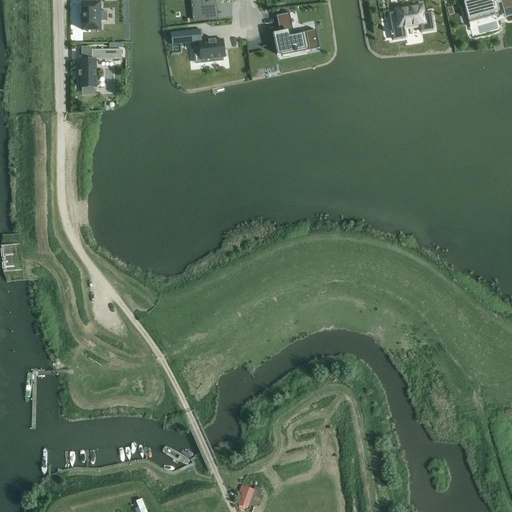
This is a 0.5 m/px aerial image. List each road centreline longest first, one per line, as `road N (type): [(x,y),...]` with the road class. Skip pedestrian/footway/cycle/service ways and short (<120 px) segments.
road 1 (track): [(160,358),(285,279),(365,275),(422,303),(465,365),(481,409)]
road 2 (track): [(157,318),(174,299),(279,247),(335,237),(415,259),(511,330)]
road 3 (track): [(178,390),(73,239),(61,199),(58,113)]
